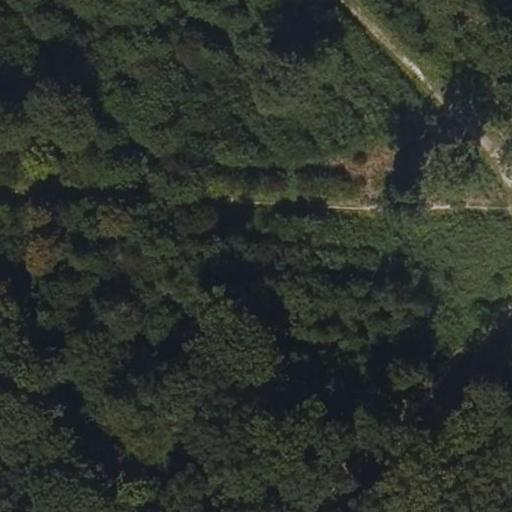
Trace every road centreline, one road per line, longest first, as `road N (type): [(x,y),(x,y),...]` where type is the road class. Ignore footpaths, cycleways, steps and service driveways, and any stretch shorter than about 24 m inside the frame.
road 1 (track): [(0,191),(511,216)]
road 2 (track): [(321,511),(511,307)]
